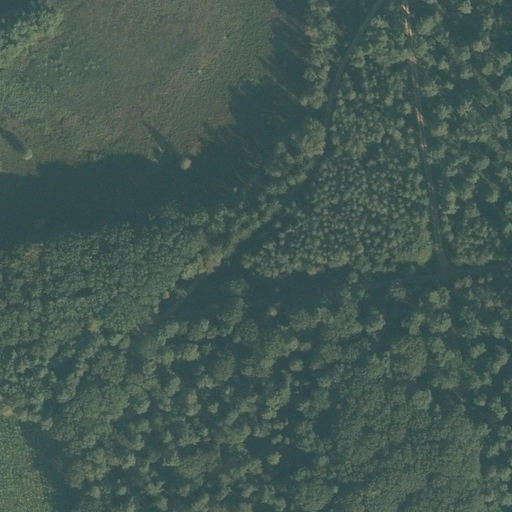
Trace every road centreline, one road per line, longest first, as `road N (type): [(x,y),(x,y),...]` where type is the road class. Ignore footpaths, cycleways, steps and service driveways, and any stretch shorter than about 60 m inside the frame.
road 1 (track): [(379,0),(349,45),(314,162),(277,209),(159,320)]
road 2 (track): [(159,320),(442,277)]
road 3 (track): [(405,0),(442,277)]
road 4 (track): [(442,277),(477,511)]
road 5 (track): [(159,320),(127,369),(105,449),(109,511)]
road 6 (track): [(159,320),(0,346)]
